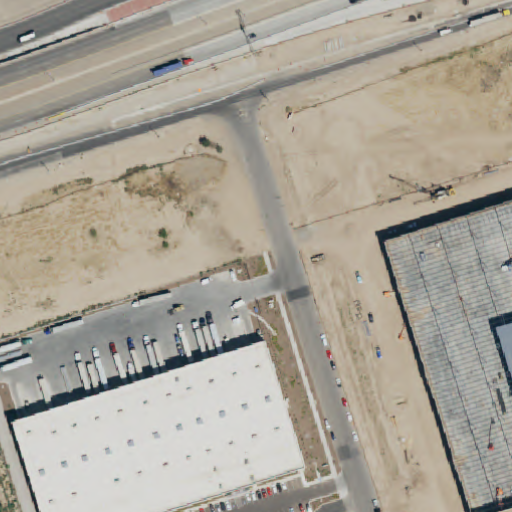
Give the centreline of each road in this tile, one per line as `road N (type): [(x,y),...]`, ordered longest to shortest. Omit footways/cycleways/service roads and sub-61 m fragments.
road 1 (residential): [(238,94),(371,511)]
road 2 (primary): [(0,171),(391,43)]
road 3 (motorway): [(0,130),(375,0)]
road 4 (motorway): [(214,0),(0,79)]
road 5 (secondary): [(391,43),(511,3)]
